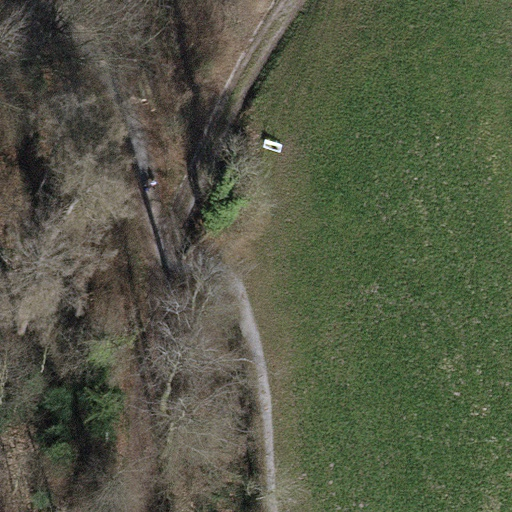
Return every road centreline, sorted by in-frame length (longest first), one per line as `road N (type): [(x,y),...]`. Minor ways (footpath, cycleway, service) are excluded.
road 1 (track): [(290,0),(238,84),(169,249)]
road 2 (track): [(169,249),(131,511)]
